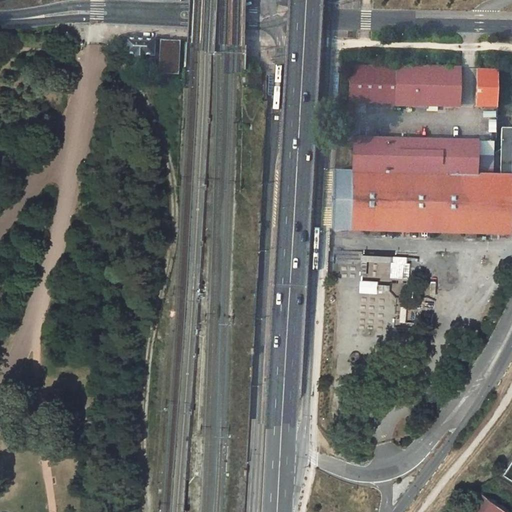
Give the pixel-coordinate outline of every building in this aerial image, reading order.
[(154,39),(125,38),(125,54),(135,54),(135,57),(137,59),(140,59),(143,57),(143,54),(153,55),(154,39)] [(180,40),(160,39),(159,73),(178,74),(180,40)] [(353,103),(459,106),(459,68),(348,65),(347,103),(347,132),(352,132),(353,103)] [(498,69),(477,68),(476,106),(497,106),(498,69)] [(511,128),(502,129),(501,150),(492,154),(492,141),(355,138),(354,172),(335,171),(333,228),(353,229),(353,239),(364,240),(364,229),(372,229),(372,234),(379,235),(379,230),(421,231),(420,236),(427,236),(427,231),(468,232),(467,237),(474,237),(474,232),(509,233),(510,213),(511,212),(511,128)] [(409,258),(364,255),(362,275),(368,276),(369,261),(393,263),(392,278),(411,280),(412,264),(408,264),(409,258)] [(411,284),(393,283),(393,291),(410,292),(411,284)] [(362,284),(361,290),(392,292),(392,285),(362,284)] [(511,511),(492,499),(483,493),(470,511),(511,511)]
